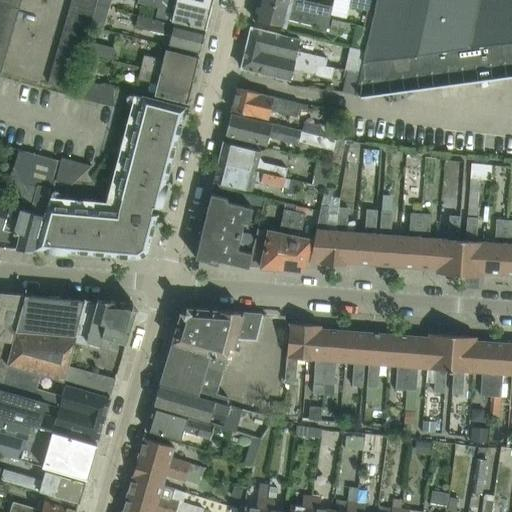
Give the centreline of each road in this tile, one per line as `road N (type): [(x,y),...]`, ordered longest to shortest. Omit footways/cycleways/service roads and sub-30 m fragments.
road 1 (residential): [(511,308),(167,287)]
road 2 (residential): [(237,0),(167,287)]
road 3 (residential): [(100,511),(167,287)]
road 4 (residential): [(167,287),(0,274)]
